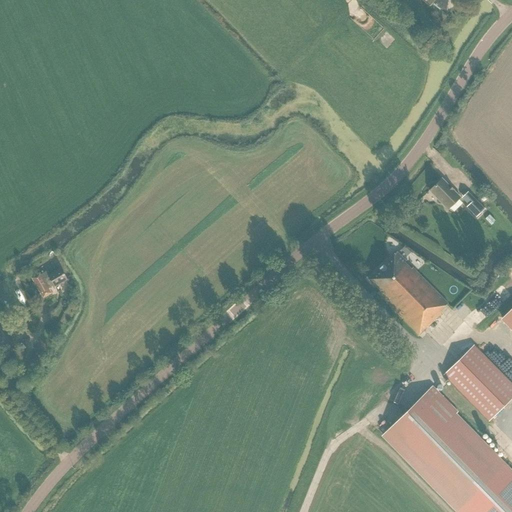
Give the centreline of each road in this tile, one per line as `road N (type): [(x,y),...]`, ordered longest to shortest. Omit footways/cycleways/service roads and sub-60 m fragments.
road 1 (tertiary): [(34,511),(82,448),(400,172),(511,18)]
road 2 (track): [(425,368),(511,456)]
